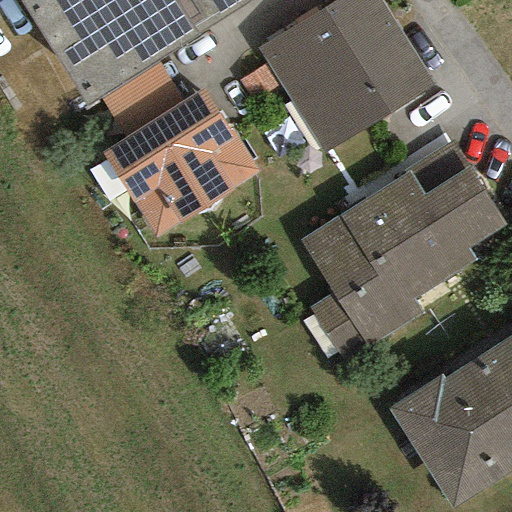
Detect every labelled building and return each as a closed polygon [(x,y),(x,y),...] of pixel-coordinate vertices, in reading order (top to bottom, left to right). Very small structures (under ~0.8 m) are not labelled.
[(219,0),(35,0),(89,84),(219,0)] [(431,78),(382,0),(325,0),(260,40),(325,144),(431,78)] [(201,77),(98,141),(131,193),(156,177),(181,216),(233,183),(228,175),(253,159),(201,77)] [(453,151),(295,250),(331,306),(305,322),(346,386),(432,332),(421,315),(483,276),(477,266),(511,244),(453,151)] [(511,345),(397,413),(455,511),(491,511),(511,500),(511,345)]
